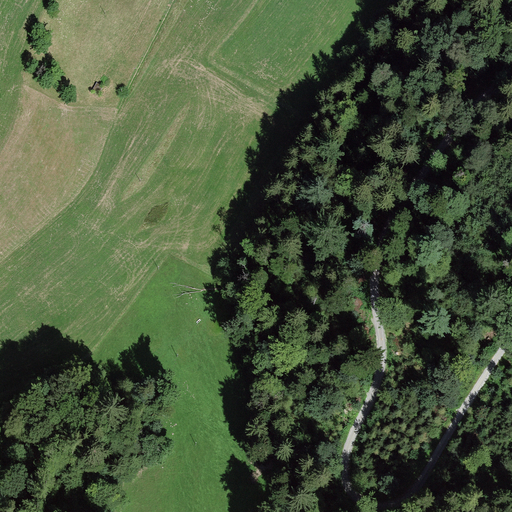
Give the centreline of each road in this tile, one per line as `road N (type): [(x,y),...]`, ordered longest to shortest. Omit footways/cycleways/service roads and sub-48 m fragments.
road 1 (track): [(511,73),(471,105),(376,242),(370,279),(377,380),(341,464),(342,488),(360,507),(403,499),(511,333)]
road 2 (track): [(303,136),(339,117),(425,0)]
road 3 (track): [(122,108),(176,0)]
